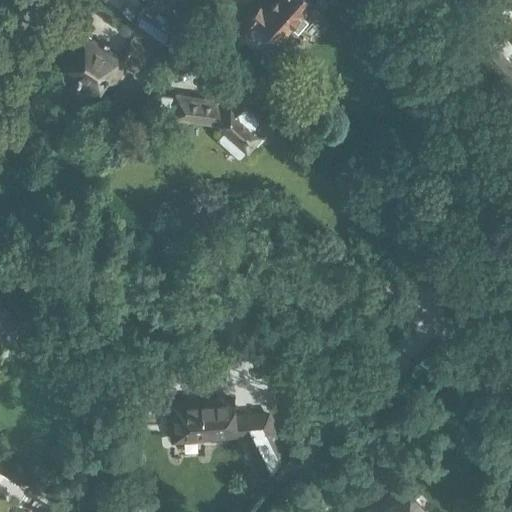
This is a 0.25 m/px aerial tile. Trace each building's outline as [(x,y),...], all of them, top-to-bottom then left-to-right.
[(252,16),(247,12),(225,37),(238,49),(246,40),(270,62),(287,44),(281,38),(293,25),(298,30),(309,19),(303,14),(314,0),(313,0),(272,0),(265,8),(262,5),(252,16)] [(498,44),(466,5),(449,21),(481,58),(482,57),(492,49),(511,73),(511,61),(506,55),(498,45),(498,44)] [(168,31),(142,13),(133,27),(159,45),(168,31)] [(81,73),(78,77),(95,88),(104,75),(115,82),(130,59),(139,65),(149,50),(151,52),(156,43),(137,30),(132,37),(130,36),(117,56),(85,35),(78,45),(73,42),(61,59),(81,73)] [(205,47),(193,36),(178,52),(190,63),(205,47)] [(511,42),(506,36),(498,44),(498,45),(506,55),(511,49),(511,42)] [(511,86),(511,73),(492,49),(482,57),(509,89),(511,86)] [(212,100),(174,94),(158,92),(156,114),(172,116),(211,122),(213,120),(246,149),(279,112),(235,75),(223,88),(224,93),(227,96),(218,106),(212,100)] [(27,156),(17,166),(33,181),(42,171),(27,156)] [(20,194),(11,180),(2,185),(11,200),(20,194)] [(0,306),(0,350),(2,347),(0,341),(0,338),(15,317),(0,306)] [(81,347),(61,333),(52,347),(72,361),(81,347)] [(186,437),(238,433),(234,398),(183,402),(186,437)] [(258,471),(255,472),(248,481),(248,484),(257,491),(288,449),(275,424),(250,437),(264,464),(258,471)] [(425,511),(423,510),(427,506),(411,489),(407,492),(402,487),(376,511),(373,511),(372,511),(425,511)]
